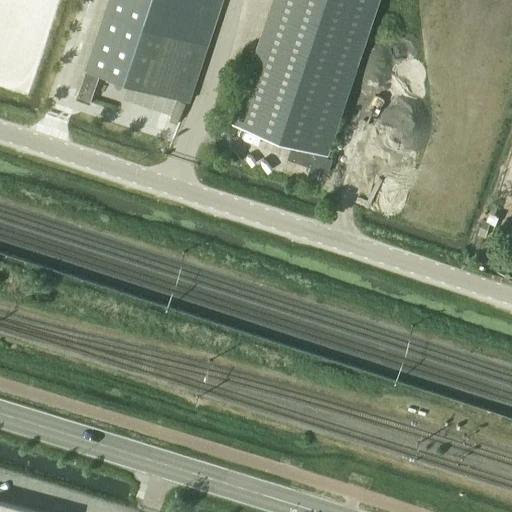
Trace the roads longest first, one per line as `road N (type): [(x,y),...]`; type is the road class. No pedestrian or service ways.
road 1 (tertiary): [(511,295),(0,128)]
road 2 (secondary): [(316,511),(0,412)]
